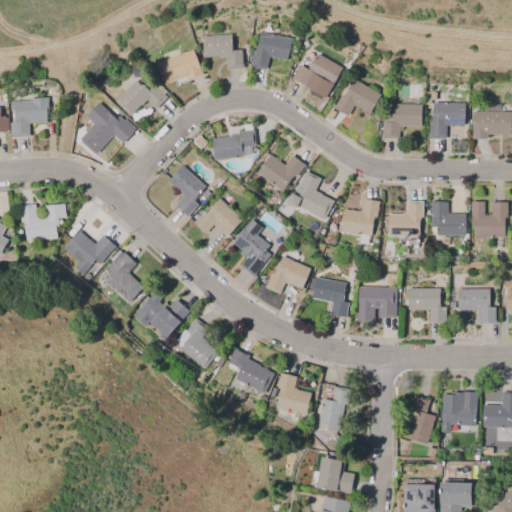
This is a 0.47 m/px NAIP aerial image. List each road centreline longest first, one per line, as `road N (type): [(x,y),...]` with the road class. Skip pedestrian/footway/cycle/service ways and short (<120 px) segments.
road 1 (residential): [(511,356),(380,359),(319,347),(228,298),(95,178),(67,169),(0,171)]
road 2 (residential): [(511,169),(395,170),(361,162),(271,101),(229,98),(185,116),(118,193)]
road 3 (residential): [(380,359),(374,511)]
